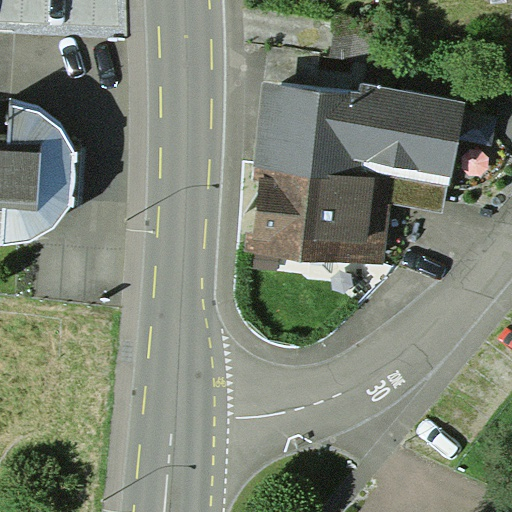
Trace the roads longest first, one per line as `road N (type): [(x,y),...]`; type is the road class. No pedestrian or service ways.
road 1 (secondary): [(188,0),(193,189),(177,430)]
road 2 (residential): [(511,266),(344,404),(177,430)]
